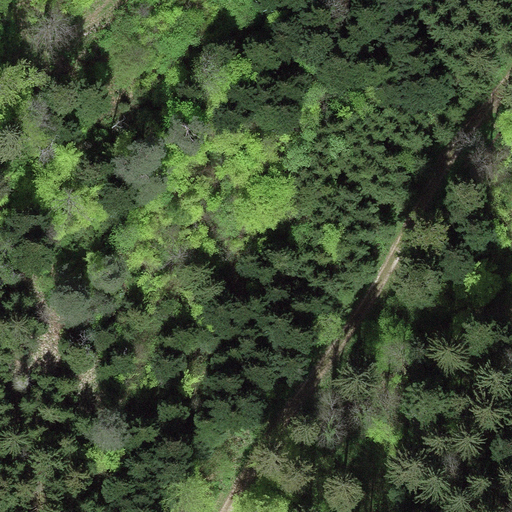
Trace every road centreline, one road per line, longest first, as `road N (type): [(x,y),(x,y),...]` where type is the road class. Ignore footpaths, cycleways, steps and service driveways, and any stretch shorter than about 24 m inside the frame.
road 1 (track): [(228,511),(369,301),(410,225),(511,82)]
road 2 (track): [(121,0),(10,86),(0,108)]
